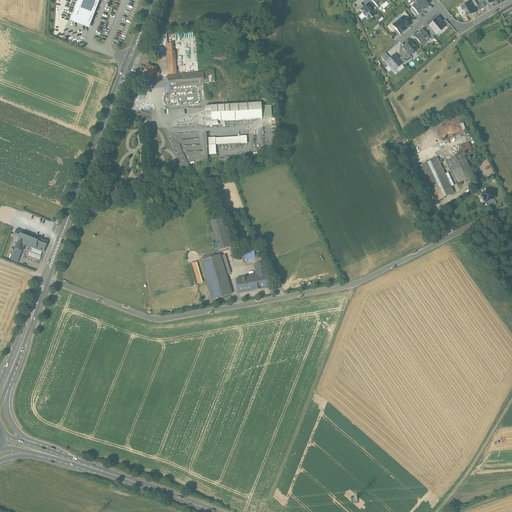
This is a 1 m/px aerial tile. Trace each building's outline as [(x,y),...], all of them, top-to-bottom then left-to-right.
[(99,0),(77,0),(69,21),(89,29),(99,0)] [(372,0),(372,1),(378,8),(380,6),(381,6),(383,4),(386,1),(384,0),(372,0)] [(423,0),(419,0),(417,2),(424,11),(429,6),(428,5),(424,1),(423,0)] [(478,6),(473,0),(470,0),(469,1),(470,2),(474,8),(478,6)] [(417,2),(411,7),(414,10),(417,14),(418,15),(424,11),(417,2)] [(476,12),(474,8),(470,2),(461,8),(466,17),(470,15),(470,16),(476,12)] [(376,15),(368,6),(364,9),(363,8),(360,11),(363,14),(362,14),(365,17),(368,20),(371,17),(372,19),(376,15)] [(403,17),(398,21),(405,30),(408,28),(410,25),(406,20),(403,17)] [(433,23),(429,26),(430,27),(436,34),(435,34),(437,35),(446,27),(443,22),(438,17),(432,22),(433,23)] [(405,30),(398,21),(392,26),(395,29),(400,34),(402,32),(402,33),(405,30)] [(430,27),(426,30),(428,32),(432,36),(435,34),(436,34),(430,27)] [(195,30),(189,31),(192,72),(198,72),(195,30)] [(425,34),(422,30),(414,37),(421,45),(425,42),(429,39),(425,34)] [(432,36),(428,32),(425,34),(429,39),(431,41),(434,39),(432,36)] [(177,35),(179,65),(186,64),(184,34),(177,35)] [(175,35),(166,35),(168,74),(177,74),(175,35)] [(416,53),(415,52),(417,50),(411,42),(403,48),(407,53),(410,56),(412,54),(413,55),(416,53)] [(410,56),(407,53),(401,58),(405,63),(406,64),(412,59),(410,56)] [(390,59),(385,54),(381,58),(386,63),(390,59)] [(398,60),(394,55),(390,59),(386,63),(391,69),(393,72),(402,65),(402,64),(398,60)] [(156,67),(148,64),(143,75),(152,78),(153,75),(158,77),(161,72),(155,70),(156,67)] [(204,74),(167,76),(167,87),(204,85),(204,74)] [(235,82),(212,83),(213,102),(236,101),(235,82)] [(261,104),(211,106),(212,122),(262,119),(261,104)] [(463,153),(448,160),(458,183),(474,176),(463,153)] [(454,193),(437,158),(420,166),(436,201),(454,193)] [(490,190),(481,194),(485,203),(494,199),(495,198),(490,190)] [(494,199),(485,203),(488,209),(496,205),(494,199)] [(234,246),(222,218),(210,221),(218,250),(234,246)] [(46,240),(20,230),(18,236),(14,247),(21,249),(23,244),(42,252),(46,240)] [(14,247),(9,259),(17,262),(21,249),(14,247)] [(245,250),(246,260),(258,259),(257,250),(245,250)] [(220,255),(200,261),(212,300),(231,294),(220,255)] [(204,282),(199,261),(192,263),(198,284),(204,282)] [(258,276),(236,280),(239,293),(268,287),(266,274),(264,263),(256,264),(258,276)]
